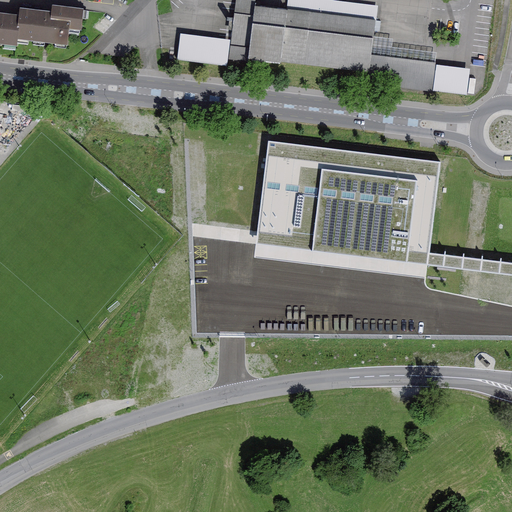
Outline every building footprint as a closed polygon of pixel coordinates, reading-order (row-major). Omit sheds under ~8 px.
[(235,0),(229,59),(248,61),(248,59),(281,63),(281,62),(368,72),(367,83),(432,91),(436,63),(371,55),(375,20),(288,10),(288,11),(255,7),(255,0),(235,0)] [(20,9),(20,16),(17,39),(67,45),(69,28),(81,30),(83,9),(52,6),(52,13),(20,9)] [(0,43),(16,45),(17,39),(20,16),(0,13),(0,43)] [(269,141),(257,231),(429,253),(441,162),(269,141)] [(257,231),(256,244),(428,265),(429,253),(257,231)] [(511,262),(429,253),(428,265),(511,275),(511,262)]
